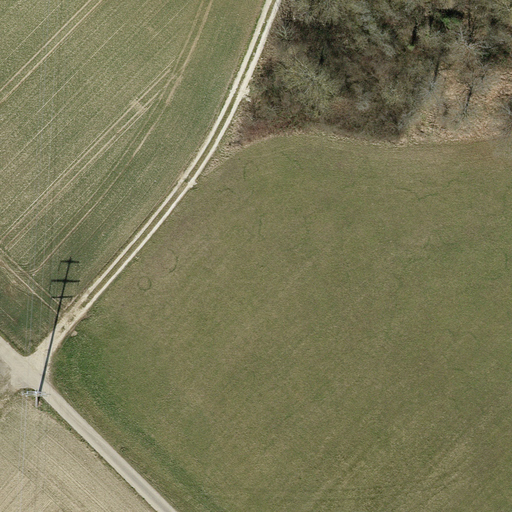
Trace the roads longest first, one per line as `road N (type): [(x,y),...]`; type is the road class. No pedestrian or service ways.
road 1 (track): [(280,0),(217,154),(0,399)]
road 2 (track): [(0,339),(174,511)]
